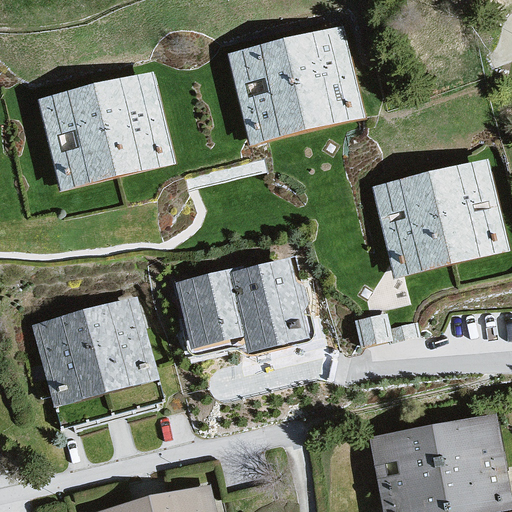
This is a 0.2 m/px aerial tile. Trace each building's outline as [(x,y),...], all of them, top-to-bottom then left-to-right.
[(341,29),(237,54),(257,136),(360,112),(341,29)] [(157,77),(54,101),(73,184),(177,159),(157,77)] [(490,161),(386,185),(406,268),(509,244),(490,161)] [(290,259),(182,285),(195,340),(248,327),(252,343),(307,330),(290,259)] [(136,301),(33,326),(53,408),(156,384),(136,301)] [(379,318),(347,325),(351,352),(384,346),(382,333),(379,318)] [(415,341),(411,325),(382,333),(385,349),(415,341)] [(494,419),(380,438),(393,511),(454,511),(509,503),(494,419)] [(207,511),(203,491),(113,511),(207,511)]
